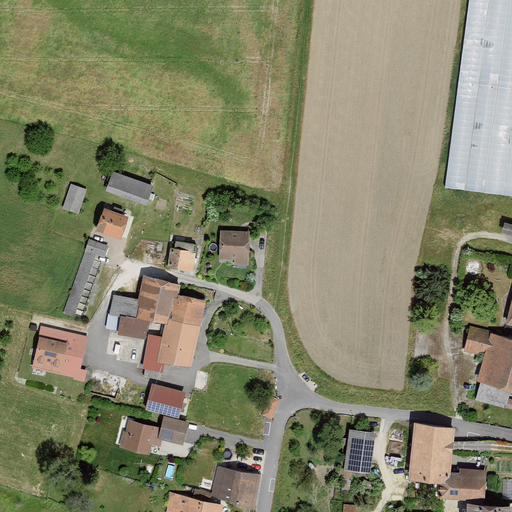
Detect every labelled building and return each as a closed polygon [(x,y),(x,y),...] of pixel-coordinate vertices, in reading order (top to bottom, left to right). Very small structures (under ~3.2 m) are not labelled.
[(511,0),(467,0),(443,188),(511,197),(511,0)] [(154,184),(113,170),(106,190),(147,204),(154,184)] [(87,189),(71,183),(62,207),(78,213),(87,189)] [(129,215),(104,206),(96,229),(121,238),(129,215)] [(511,224),(503,222),(500,233),(511,235),(511,224)] [(250,230),(220,229),(220,259),(233,259),(233,265),(249,266),(250,230)] [(88,239),(61,312),(84,320),(111,247),(88,239)] [(193,251),(195,243),(176,240),(175,247),(170,246),(167,266),(193,270),(196,251),(193,251)] [(148,334),(140,368),(160,373),(162,364),(188,369),(203,302),(177,296),(180,285),(142,276),(136,300),(112,295),(108,315),(118,317),(114,333),(143,339),(147,321),(163,325),(160,337),(148,334)] [(41,325),(32,367),(74,377),(74,379),(84,381),(87,369),(81,368),(88,336),(41,325)] [(511,389),(511,337),(470,326),(464,350),(484,355),(477,380),(480,381),(475,399),(506,408),(509,398),(511,389)] [(184,392),(150,383),(144,410),(161,414),(157,428),(126,420),(119,447),(148,454),(150,443),(160,446),(161,439),(182,444),(188,420),(177,418),(184,392)] [(278,399),(269,396),(262,414),(272,417),(278,399)] [(455,426),(415,421),(408,478),(440,481),(448,482),(450,470),(455,426)] [(373,433),(348,430),(343,469),(369,472),(373,433)] [(255,508),(261,473),(218,465),(211,495),(255,508)] [(484,501),(487,470),(460,467),(460,472),(450,470),(448,482),(440,481),(438,495),(484,501)] [(218,511),(220,505),(170,493),(164,511),(218,511)]
